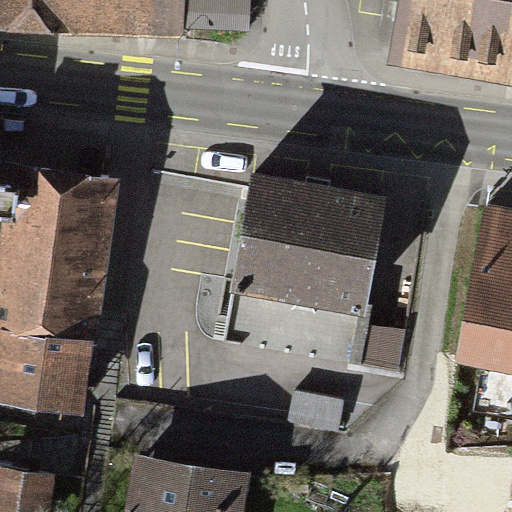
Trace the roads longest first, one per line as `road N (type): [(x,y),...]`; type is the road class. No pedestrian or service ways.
road 1 (primary): [(0,76),(306,109)]
road 2 (primary): [(306,109),(511,136)]
